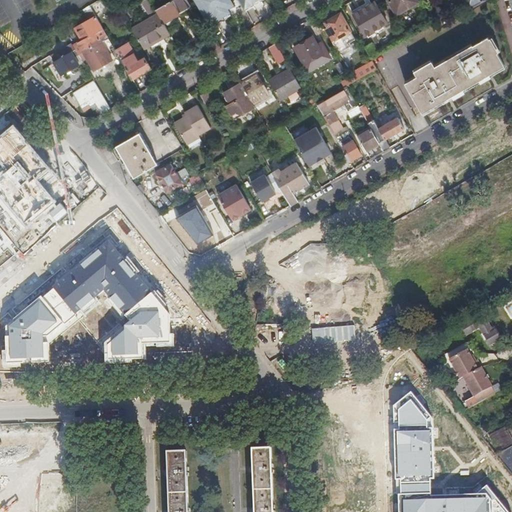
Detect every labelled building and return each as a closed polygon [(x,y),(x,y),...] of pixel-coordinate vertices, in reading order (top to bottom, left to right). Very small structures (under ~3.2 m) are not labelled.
[(150,0),(159,14),(164,23),(176,16),(174,15),(191,5),(188,0),(150,0)] [(193,0),(206,20),(207,19),(208,20),(213,17),(216,21),(231,12),(228,8),(234,5),(231,0),(193,0)] [(243,5),(239,0),(231,0),(234,5),(228,8),(231,12),(243,5)] [(243,5),(245,9),(253,4),(253,3),(257,0),(260,0),(239,0),(243,5)] [(417,0),(388,0),(397,15),(419,2),(417,0)] [(463,0),(469,8),(483,0),(463,0)] [(375,2),(353,14),(366,37),(387,24),(375,2)] [(107,4),(94,12),(96,16),(100,23),(108,19),(105,13),(111,10),(107,4)] [(328,27),(325,29),(339,53),(350,47),(348,44),(355,39),(340,13),(325,21),(328,27)] [(133,28),(144,49),(170,33),(164,23),(159,14),(133,28)] [(79,43),(81,47),(84,52),(102,42),(109,37),(100,23),(96,16),(77,27),(85,40),(79,43)] [(207,38),(213,50),(220,46),(214,34),(207,38)] [(312,37),(295,47),(304,64),(321,54),(312,37)] [(422,112),(505,65),(490,37),(437,67),(434,61),(416,71),(419,77),(407,84),(422,112)] [(71,42),(50,54),(63,75),(80,65),(73,54),(77,51),(76,50),(71,42)] [(102,42),(84,52),(95,70),(112,60),(102,42)] [(116,50),(132,78),(151,67),(145,57),(139,61),(128,43),(116,50)] [(276,43),(269,47),(278,63),(285,59),(276,43)] [(373,45),(366,49),(370,56),(377,52),(373,45)] [(352,75),(356,81),(377,69),(372,61),(351,73),(352,75)] [(291,69),(270,82),(280,100),(302,88),(291,69)] [(256,74),(241,83),(254,104),(269,95),(256,74)] [(347,86),(356,81),(352,75),(343,81),(346,87),(347,86)] [(96,103),(102,114),(112,108),(94,80),(74,93),(83,108),(89,104),(91,106),(96,103)] [(254,104),(241,83),(225,92),(231,103),(227,105),(232,114),(234,116),(238,114),(244,113),(251,109),(255,106),(254,104)] [(344,88),(345,89),(351,98),(354,97),(347,86),(346,87),(344,88)] [(345,89),(317,105),(334,133),(343,128),(335,115),(334,116),(331,111),(351,98),(345,89)] [(207,91),(201,95),(206,105),(213,101),(207,91)] [(199,105),(186,112),(188,115),(175,122),(188,144),(200,137),(199,135),(212,127),(199,105)] [(361,110),(368,123),(373,120),(365,107),(361,110)] [(234,116),(232,114),(231,115),(236,123),(253,113),(251,109),(244,113),(238,114),(234,116)] [(385,151),(391,148),(385,139),(404,128),(398,117),(378,128),(374,120),(373,120),(368,123),(371,127),(380,142),(385,151)] [(70,191),(12,125),(0,135),(0,162),(4,166),(0,169),(0,196),(26,226),(70,191)] [(295,140),(309,166),(331,153),(316,127),(295,140)] [(358,135),(367,150),(380,142),(371,127),(358,135)] [(117,146),(135,177),(159,163),(141,132),(117,146)] [(346,154),(350,161),(362,154),(358,147),(357,147),(353,140),(350,136),(342,141),(348,152),(346,154)] [(252,146),(234,156),(242,169),(259,159),(252,146)] [(163,167),(155,172),(165,192),(182,182),(171,163),(169,164),(167,162),(162,165),(163,167)] [(279,182),(291,205),(298,201),(293,192),(309,183),(298,163),(282,173),(279,169),(273,173),(279,182)] [(197,172),(206,187),(213,183),(204,168),(197,172)] [(268,173),(264,175),(260,169),(248,176),(263,202),(280,192),(268,173)] [(234,221),(255,209),(239,181),(218,193),(234,221)] [(188,209),(178,217),(199,245),(228,223),(204,192),(186,206),(188,209)] [(7,326),(7,363),(48,363),(48,337),(106,290),(132,321),(108,341),(108,361),(145,361),(145,346),(171,346),(171,315),(110,241),(7,326)] [(489,346),(500,340),(491,324),(485,315),(476,320),(475,318),(460,327),(466,337),(480,329),(489,346)] [(463,379),(482,368),(477,361),(474,362),(467,350),(450,360),(461,380),(463,379)] [(497,394),(482,368),(463,379),(477,405),(497,394)] [(499,454),(511,447),(511,442),(504,428),(489,436),(499,454)] [(511,476),(511,447),(499,454),(495,456),(511,476)] [(273,511),(272,449),(253,450),(253,467),(254,474),(255,508),(254,511),(273,511)] [(188,511),(187,452),(168,453),(169,470),(169,478),(170,511),(188,511)]
